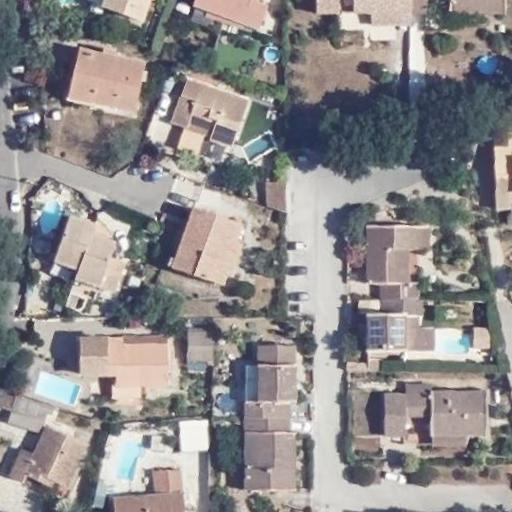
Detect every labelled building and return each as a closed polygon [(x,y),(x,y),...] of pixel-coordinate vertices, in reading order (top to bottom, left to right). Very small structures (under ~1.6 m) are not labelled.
[(100,0),(126,13),(133,0),(100,0)] [(196,0),(193,9),(256,34),(265,13),(255,7),(257,0),(196,0)] [(373,5),(372,0),(317,0),(317,19),(339,19),(373,19),(373,5)] [(435,0),(400,0),(401,5),(401,20),(435,18),(435,5),(435,0)] [(511,0),(461,0),(462,5),(462,17),(498,18),(511,17),(511,0)] [(499,29),(498,18),(462,17),(462,28),(499,29)] [(373,19),(339,19),(339,31),(373,31),(373,19)] [(94,92),(92,104),(132,111),(143,67),(77,56),(72,88),(94,92)] [(169,124),(187,132),(191,122),(214,132),(209,142),(228,150),(245,107),(186,82),(169,124)] [(70,100),(92,104),(94,92),(72,88),(70,100)] [(191,122),(187,132),(209,142),(214,132),(191,122)] [(511,127),(503,129),(504,143),(492,143),(500,205),(511,203),(511,127)] [(281,209),(281,175),(265,174),(262,202),(281,209)] [(220,286),(228,264),(221,261),(230,239),(236,221),(195,205),(173,268),(220,286)] [(93,233),(96,224),(70,215),(53,260),(78,270),(93,233)] [(417,240),(417,216),(357,220),(359,281),(373,281),(374,306),(360,306),(362,346),(415,343),(411,272),(397,273),(397,241),(417,240)] [(78,270),(77,278),(113,291),(123,264),(109,258),(115,241),(93,233),(78,270)] [(221,261),(228,264),(235,267),(245,244),(230,239),(221,261)] [(210,371),(209,331),(185,332),(185,371),(210,371)] [(112,384),(143,383),(169,381),(165,339),(120,342),(119,335),(74,338),(76,378),(112,375),(112,384)] [(252,343),(252,363),(252,398),(237,398),(237,430),(249,430),(250,466),(238,466),(238,487),(291,486),(291,425),(284,425),(283,399),(289,399),(288,341),(252,343)] [(379,367),(380,352),(365,352),(365,367),(379,367)] [(252,398),(252,363),(236,363),(237,398),(252,398)] [(431,428),(463,428),(485,428),(483,384),(430,386),(430,379),(416,379),(415,387),(381,388),(383,431),(404,430),(405,404),(430,403),(431,428)] [(143,396),(143,383),(112,384),(113,399),(143,396)] [(52,402),(10,387),(0,384),(0,404),(15,409),(45,420),(52,402)] [(42,430),(45,420),(15,409),(12,421),(42,430)] [(209,421),(182,421),(182,450),(209,450),(209,421)] [(87,442),(48,428),(35,463),(19,458),(8,486),(25,494),(28,485),(48,491),(52,480),(69,486),(87,442)] [(463,442),(463,428),(431,428),(431,442),(463,442)] [(237,430),(238,466),(250,466),(249,430),(237,430)] [(187,511),(183,467),(161,468),(162,491),(119,496),(121,511),(187,511)]
